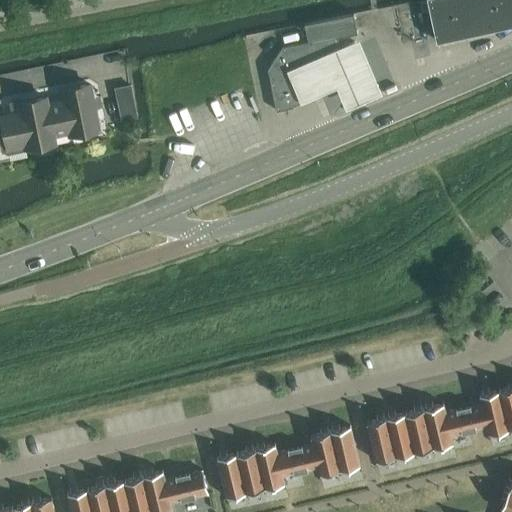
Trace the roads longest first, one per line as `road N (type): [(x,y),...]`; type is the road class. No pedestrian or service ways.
road 1 (secondary): [(131,222),(511,59)]
road 2 (unclassified): [(131,222),(238,226),(511,115)]
road 3 (secondary): [(0,270),(131,222)]
